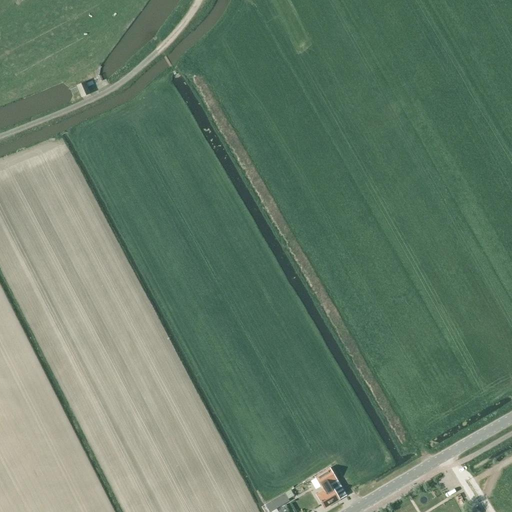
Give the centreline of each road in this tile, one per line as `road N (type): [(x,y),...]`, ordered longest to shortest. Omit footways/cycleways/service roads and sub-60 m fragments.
road 1 (track): [(198,0),(124,81),(0,136)]
road 2 (tertiary): [(350,511),(511,418)]
